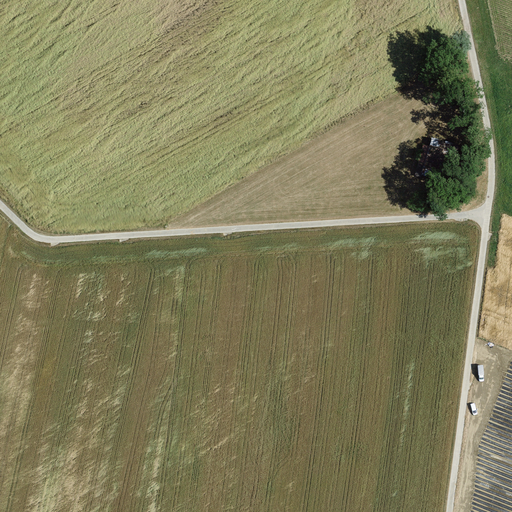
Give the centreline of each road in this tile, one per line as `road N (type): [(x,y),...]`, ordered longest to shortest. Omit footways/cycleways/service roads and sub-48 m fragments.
road 1 (track): [(448,511),(487,211),(482,108),(460,0)]
road 2 (track): [(487,211),(51,240),(34,236),(0,201)]
